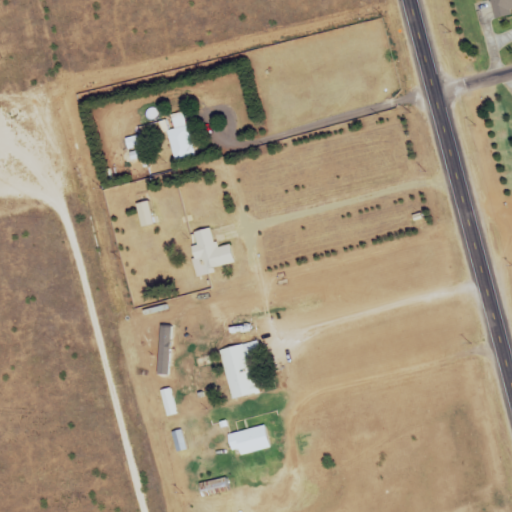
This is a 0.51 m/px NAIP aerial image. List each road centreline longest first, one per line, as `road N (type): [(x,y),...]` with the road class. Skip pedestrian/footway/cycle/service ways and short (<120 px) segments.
road 1 (primary): [(511,364),(413,0)]
road 2 (track): [(146,511),(58,187)]
